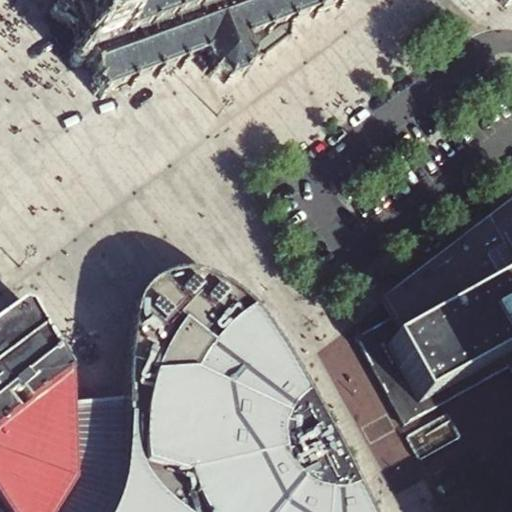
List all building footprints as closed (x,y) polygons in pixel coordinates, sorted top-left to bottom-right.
[(61,0),(64,7),(58,4),(52,7),(49,13),(51,18),(55,21),(57,24),(60,23),(61,24),(66,25),(74,46),(71,50),(71,52),(68,53),(69,56),(68,61),(70,66),(76,69),(82,66),(85,61),(93,84),(89,85),(93,96),(98,95),(100,100),(104,99),(101,93),(128,83),(130,89),(135,87),(132,81),(154,73),(157,79),(161,77),(159,71),(178,64),(181,70),(185,68),(183,63),(198,56),(199,58),(198,59),(202,73),(205,73),(204,71),(208,71),(210,73),(207,75),(210,78),(213,76),(224,81),(224,85),(228,85),(229,81),(241,76),(243,79),(247,76),(245,72),(249,62),(253,63),(254,60),(261,58),(262,61),(265,59),(264,56),(286,39),(289,41),(291,39),(288,37),(290,29),(293,28),(291,22),(310,15),(311,17),(313,17),(314,20),(318,18),(316,13),(336,4),(338,10),(343,8),(340,1),(342,0),(61,0)] [(356,335),(403,423),(511,362),(511,215),(502,221),(504,225),(487,235),(494,246),(436,279),(440,286),(430,291),(427,288),(407,300),(408,303),(389,314),(391,318),(356,335)] [(142,286),(137,292),(132,302),(128,316),(125,338),(124,357),(121,399),(118,478),(105,511),(364,511),(351,483),(307,401),(276,348),(243,304),(220,287),(207,278),(195,274),(184,272),(170,273),(158,276),(148,280),(142,286)] [(0,396),(3,394),(54,354),(29,308),(20,306),(0,319),(0,396)] [(0,426),(19,412),(66,375),(54,354),(3,394),(0,396),(0,426)] [(67,404),(66,375),(19,412),(0,426),(0,459),(71,481),(67,404)] [(54,511),(105,511),(118,478),(121,399),(95,401),(67,404),(71,481),(54,511)] [(0,507),(3,511),(54,511),(71,481),(0,459),(0,507)]
